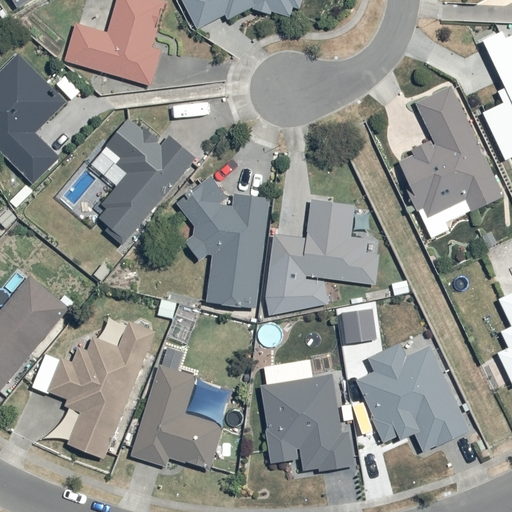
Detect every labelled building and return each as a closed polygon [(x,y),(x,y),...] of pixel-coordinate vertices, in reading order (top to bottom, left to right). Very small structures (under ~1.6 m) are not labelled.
[(118,0),(109,33),(78,23),(66,61),(153,87),(163,50),(155,48),(168,1),(162,0),(118,0)] [(304,0),(184,0),(200,31),(227,15),(230,20),(263,0),(277,0),(301,9),(304,0)] [(511,37),(489,48),(511,96),(511,101),(484,113),(506,162),(511,158),(511,37)] [(68,103),(19,54),(0,74),(0,150),(35,185),(62,158),(39,134),(68,103)] [(506,198),(452,86),(416,103),(438,145),(401,163),(430,220),(467,201),(472,214),(506,198)] [(198,159),(171,137),(163,146),(130,119),(104,153),(108,180),(119,188),(96,217),(128,244),(198,159)] [(229,199),(213,177),(177,203),(196,227),(195,236),(187,243),(202,262),(210,255),(214,256),(208,303),(259,310),(271,199),(235,195),(234,200),(229,199)] [(309,238),(276,234),(267,299),(272,317),(334,304),(328,279),(376,285),(380,255),(367,253),(369,239),(353,236),(356,206),(313,201),(309,238)] [(0,397),(72,308),(32,275),(0,312),(0,397)] [(511,293),(499,298),(511,326),(511,328),(502,333),(510,349),(499,354),(511,383),(511,293)] [(178,304),(162,300),(158,318),(174,322),(178,304)] [(378,340),(374,308),(344,311),(347,343),(378,340)] [(83,412),(70,444),(106,460),(158,333),(131,323),(121,347),(95,338),(89,352),(79,347),(74,363),(63,359),(49,390),(69,399),(66,406),(83,412)] [(377,372),(358,380),(386,444),(400,438),(401,441),(416,435),(426,454),(470,432),(430,347),(409,357),(402,344),(371,358),(377,372)] [(198,377),(161,366),(131,457),(168,468),(170,460),(212,472),(224,426),(187,413),(198,377)] [(334,374),(261,386),(274,464),(304,459),(305,472),(355,464),(350,432),(344,434),(334,374)]
